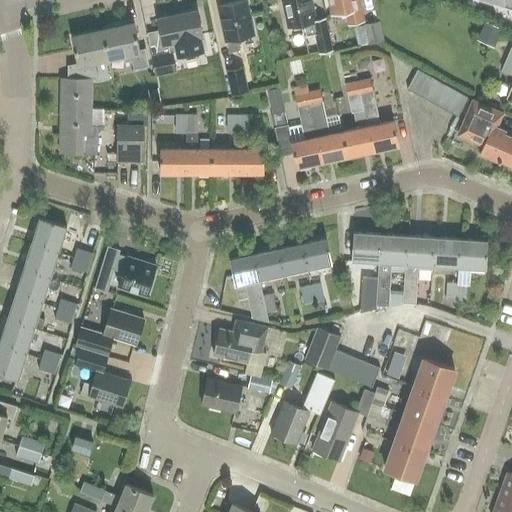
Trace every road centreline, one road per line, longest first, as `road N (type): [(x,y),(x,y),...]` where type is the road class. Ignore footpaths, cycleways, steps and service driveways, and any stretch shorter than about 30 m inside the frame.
road 1 (residential): [(511,209),(432,176),(202,233)]
road 2 (residential): [(205,452),(159,430),(202,233)]
road 3 (residential): [(202,233),(17,178)]
road 4 (unclassified): [(17,178),(20,72),(2,4)]
road 5 (residential): [(354,511),(205,452)]
road 6 (residential): [(466,511),(511,381)]
